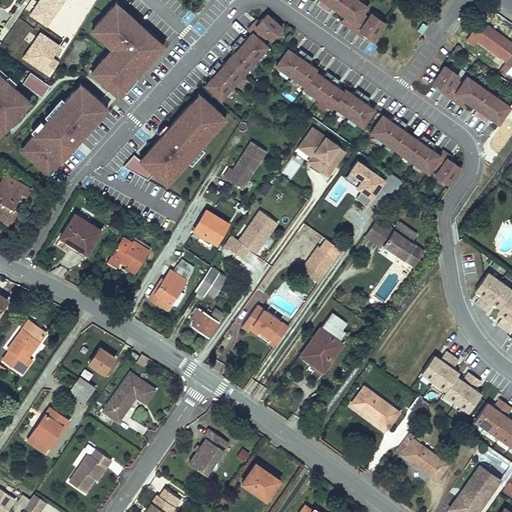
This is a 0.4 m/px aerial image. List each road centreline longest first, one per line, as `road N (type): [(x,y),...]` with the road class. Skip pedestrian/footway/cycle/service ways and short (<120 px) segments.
road 1 (residential): [(252,0),(70,186),(19,270)]
road 2 (residential): [(459,312),(445,211),(471,177),(473,153),(396,87)]
road 3 (secondary): [(201,375),(395,511)]
road 4 (residential): [(92,304),(0,445)]
road 5 (residential): [(201,375),(108,511)]
road 6 (unknown): [(206,189),(121,323)]
road 7 (residential): [(396,87),(274,0)]
road 8 (secondary): [(92,304),(201,375)]
